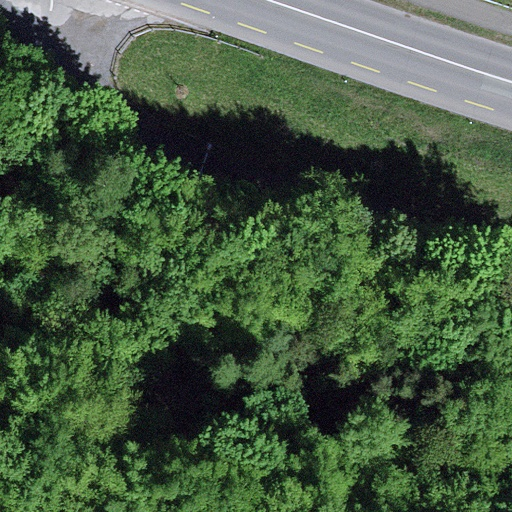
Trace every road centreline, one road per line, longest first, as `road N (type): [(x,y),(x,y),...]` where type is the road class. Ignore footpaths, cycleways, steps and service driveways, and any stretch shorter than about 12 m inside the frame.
road 1 (primary): [(511,82),(266,0)]
road 2 (track): [(364,217),(511,285)]
